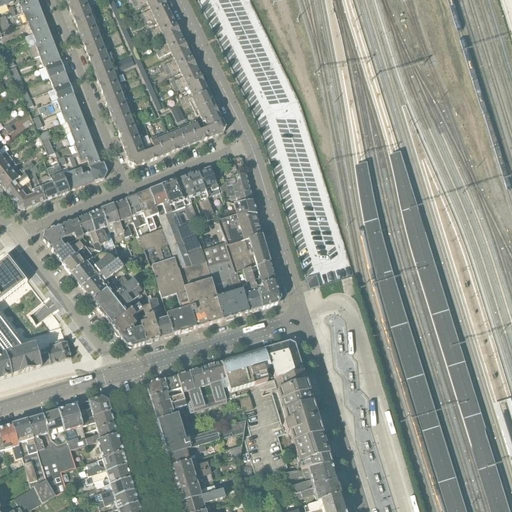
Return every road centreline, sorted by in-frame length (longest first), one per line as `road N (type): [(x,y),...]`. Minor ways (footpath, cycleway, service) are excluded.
road 1 (residential): [(125,188),(51,0)]
road 2 (residential): [(364,511),(303,319)]
road 3 (residential): [(118,373),(303,319)]
road 4 (residential): [(303,319),(244,143)]
road 5 (residential): [(118,373),(13,235)]
road 6 (residential): [(244,143),(177,0)]
road 7 (residential): [(160,511),(118,373)]
road 8 (residential): [(125,188),(244,143)]
road 9 (residential): [(0,408),(118,373)]
road 10 (residential): [(13,235),(125,188)]
